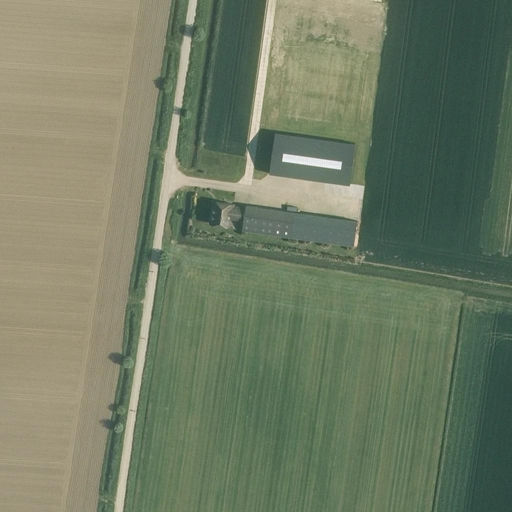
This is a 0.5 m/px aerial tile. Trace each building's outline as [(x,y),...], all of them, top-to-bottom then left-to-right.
[(368,63),(376,14),(333,8),(322,6),(310,4),(310,5),(287,2),(277,71),(286,73),(288,64),(324,69),(325,63),(333,65),(334,59),(341,60),(341,62),(348,63),(348,65),(354,66),(355,61),(368,63)] [(342,142),(275,133),(269,173),(350,185),(356,144),(342,142)] [(356,192),(342,190),(341,198),(355,200),(356,192)] [(211,212),(210,224),(220,225),(229,226),(230,220),(243,221),(245,210),(233,209),(234,204),(216,202),(213,201),(211,212)] [(243,221),(242,231),(324,243),(353,247),(357,221),(327,217),(256,207),(246,206),(245,210),(243,221)]
